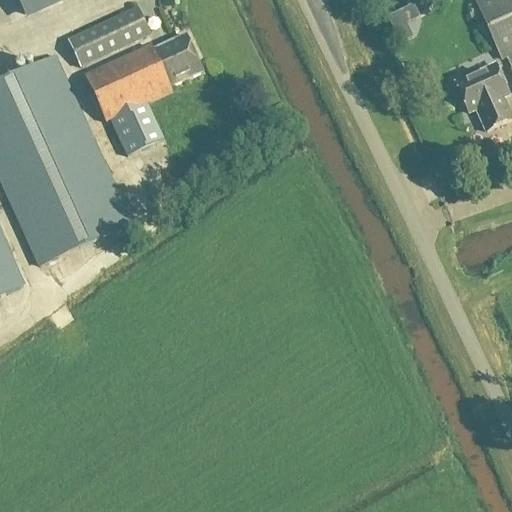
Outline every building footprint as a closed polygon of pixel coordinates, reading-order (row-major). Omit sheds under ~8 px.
[(52,6),(66,0),(2,0),(10,20),(51,5),(52,6)] [(511,77),(511,0),(472,0),(501,64),(507,61),(510,70),(509,71),(511,77)] [(137,11),(68,43),(80,70),(149,39),(137,11)] [(204,76),(186,39),(153,53),(152,49),(85,79),(106,126),(110,124),(127,160),(163,143),(147,107),(173,95),(171,91),(204,76)] [(0,84),(0,183),(40,272),(133,230),(55,59),(0,84)] [(510,99),(499,75),(495,66),(453,84),(468,118),(476,115),(485,136),(511,124),(511,118),(505,102),(510,99)] [(0,300),(23,290),(0,240),(0,300)]
